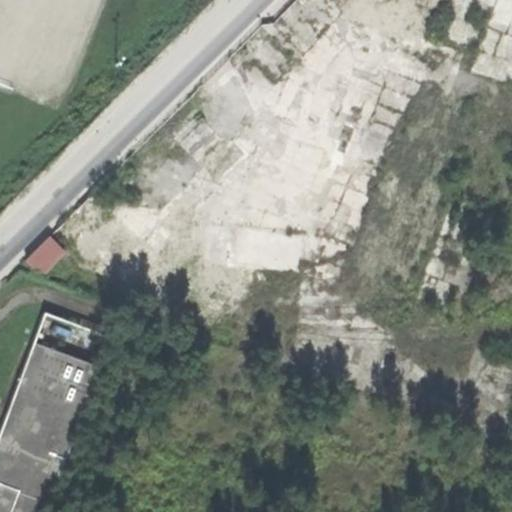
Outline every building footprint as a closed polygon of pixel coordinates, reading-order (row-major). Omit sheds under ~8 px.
[(336,0),(429,35),(442,0),(336,0)] [(511,0),(500,0),(491,26),(511,33),(511,0)] [(415,111),(363,267),(411,283),(463,127),(415,111)] [(92,205),(22,278),(41,284),(66,261),(59,255),(67,248),(98,276),(106,269),(114,278),(144,285),(165,266),(148,247),(142,252),(92,205)] [(305,235),(191,229),(189,272),(303,278),(305,235)] [(47,322),(37,351),(106,376),(116,348),(47,322)] [(0,511),(55,511),(106,376),(37,351),(14,412),(0,448),(0,511)]
